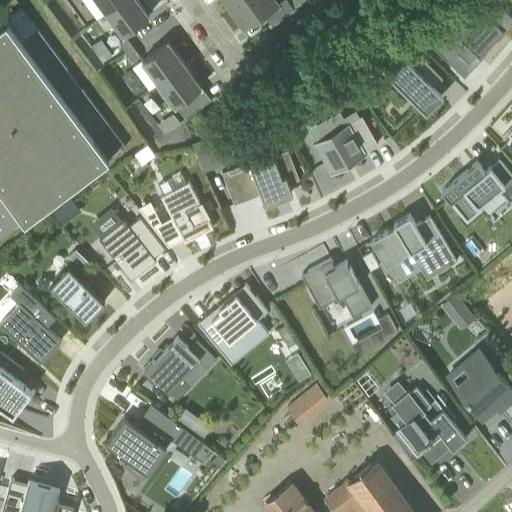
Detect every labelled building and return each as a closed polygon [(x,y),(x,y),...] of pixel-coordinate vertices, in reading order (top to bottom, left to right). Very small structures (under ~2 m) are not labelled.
[(98,0),(107,11),(122,0),(98,0)] [(141,21),(146,17),(150,15),(138,0),(122,0),(107,11),(124,34),(140,22),(141,21)] [(241,0),(231,8),(245,26),(244,26),(245,27),(265,13),(271,22),(270,23),(271,24),(301,3),(300,2),(294,6),(289,0),(241,0)] [(0,231),(22,215),(26,221),(110,158),(95,138),(111,126),(82,86),(80,87),(67,69),(68,68),(21,6),(10,14),(12,17),(7,21),(7,22),(0,27),(0,231)] [(128,38),(120,44),(127,53),(135,48),(128,38)] [(165,43),(160,47),(159,48),(142,60),(159,82),(185,63),(169,40),(165,43)] [(424,112),(426,111),(427,112),(444,95),(434,85),(443,77),(410,45),(385,70),(416,100),(414,102),(424,112)] [(135,48),(127,53),(134,63),(142,57),(135,48)] [(202,86),(185,63),(159,82),(176,105),(192,93),(193,92),(198,88),(202,86)] [(280,120),(275,103),(262,108),(268,124),(280,120)] [(366,149),(378,142),(362,114),(349,122),(349,121),(314,141),(332,173),(367,153),(366,149)] [(148,144),(135,153),(142,163),(155,154),(148,144)] [(222,171),(235,203),(262,193),(266,204),(293,193),(289,182),(300,178),(288,148),(274,154),(272,150),(249,159),(249,161),(222,171)] [(477,160),(442,189),(467,220),(482,207),(480,204),(500,187),(510,200),(511,198),(511,173),(499,158),(485,169),(477,160)] [(195,240),(218,228),(200,176),(170,191),(195,240)] [(153,226),(162,222),(151,200),(138,207),(153,226)] [(62,221),(69,216),(61,207),(55,212),(62,221)] [(388,262),(398,279),(421,265),(418,259),(445,243),(456,260),(457,259),(430,215),(416,223),(410,213),(394,223),(395,224),(371,238),(387,263),(388,262)] [(132,278),(157,259),(154,256),(165,247),(141,216),(129,225),(125,218),(100,238),(117,260),(122,266),(132,278)] [(91,262),(76,248),(69,255),(84,269),(91,262)] [(378,265),(371,250),(363,254),(370,269),(378,265)] [(302,273),(320,306),(342,294),(353,315),(372,305),(347,259),(335,265),(331,257),(302,273)] [(106,299),(69,264),(49,285),(86,320),(106,299)] [(11,295),(19,303),(0,323),(41,361),(62,339),(47,326),(56,316),(22,284),(11,295)] [(444,302),(465,325),(479,313),(458,290),(444,302)] [(225,314),(205,330),(228,357),(252,337),(258,345),(271,334),(261,321),(271,313),(260,300),(250,308),(240,296),(222,311),(225,314)] [(296,341),(285,324),(278,328),(289,346),(296,341)] [(196,338),(188,346),(177,335),(155,358),(154,356),(142,368),(155,380),(156,379),(168,390),(198,359),(206,367),(216,357),(196,338)] [(466,395),(481,413),(494,403),(498,408),(501,404),(495,397),(500,393),(506,400),(511,395),(511,387),(496,369),(495,370),(478,350),(462,363),(470,372),(457,383),(467,395),(466,395)] [(0,366),(0,404),(16,417),(34,392),(0,366)] [(288,401),(300,420),(333,400),(321,381),(288,401)] [(397,431),(414,452),(433,435),(432,433),(438,428),(453,445),(451,446),(452,447),(471,432),(470,431),(466,434),(452,418),(455,415),(456,416),(457,415),(438,393),(437,394),(447,405),(443,407),(427,388),(426,389),(435,399),(431,402),(417,385),(409,392),(409,391),(394,403),(409,420),(397,431)] [(125,414),(106,441),(130,457),(125,464),(144,477),(172,437),(202,459),(212,445),(202,438),(176,420),(151,402),(137,423),(125,414)] [(186,406),(176,420),(202,438),(212,425),(186,406)] [(414,511),(375,461),(348,481),(360,495),(373,511),(414,511)] [(58,485),(51,484),(29,478),(28,482),(26,488),(11,483),(9,483),(5,499),(1,511),(72,511),(74,506),(60,502),(60,501),(56,501),(60,486),(58,485)] [(315,511),(312,509),(313,508),(292,481),(266,500),(274,511),(315,511)] [(336,511),(339,511),(360,495),(348,481),(325,498),(336,511)]
